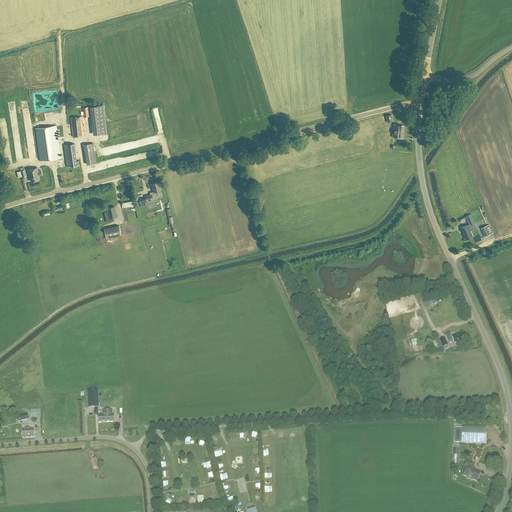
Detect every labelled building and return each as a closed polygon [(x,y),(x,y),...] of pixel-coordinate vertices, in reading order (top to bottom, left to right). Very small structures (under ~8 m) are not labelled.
[(94,135),(107,133),(104,105),(91,107),(94,135)] [(73,137),(84,136),(82,117),(71,118),(73,137)] [(403,138),(404,125),(394,124),(392,137),(403,138)] [(40,161),(61,158),(56,126),(36,128),(40,161)] [(67,167),(79,166),(78,157),(76,158),(74,144),(64,145),(67,167)] [(37,172),(38,172),(37,168),(27,170),(29,175),(30,175),(32,182),(39,180),(37,172)] [(145,196),(139,198),(140,203),(141,205),(141,206),(146,205),(145,202),(147,201),(153,199),(159,197),(162,197),(160,190),(161,190),(159,182),(152,183),(154,192),(150,193),(151,194),(145,196)] [(107,208),(108,212),(105,212),(107,222),(114,221),(113,218),(117,217),(115,206),(107,208)] [(475,223),(471,214),(466,217),(470,226),(475,223)] [(119,225),(104,229),(107,239),(121,235),(119,225)] [(466,239),(473,237),(468,225),(461,228),(466,239)] [(489,225),(481,228),(485,236),(493,233),(489,225)] [(446,335),(448,340),(449,343),(453,342),(454,343),(462,340),(460,334),(455,336),(455,335),(451,337),(450,333),(446,335)] [(442,348),(448,346),(444,338),(439,340),(442,348)] [(88,407),(98,407),(98,390),(88,390),(88,407)] [(40,409),(30,410),(31,418),(41,417),(40,409)] [(98,422),(114,421),(113,415),(112,415),(112,410),(103,411),(103,416),(98,416),(98,422)] [(16,422),(21,421),(27,419),(28,419),(27,414),(19,416),(15,417),(16,422)] [(22,438),(34,437),(33,428),(22,429),(22,438)] [(455,428),(454,443),(461,443),(461,444),(486,444),(486,429),(485,429),(473,428),(462,428),(455,428)] [(471,480),(472,479),(477,481),(481,473),(472,469),(474,464),(466,461),(464,466),(467,467),(463,475),(467,477),(467,478),(471,480)] [(165,502),(169,506),(174,501),(170,497),(165,502)]
